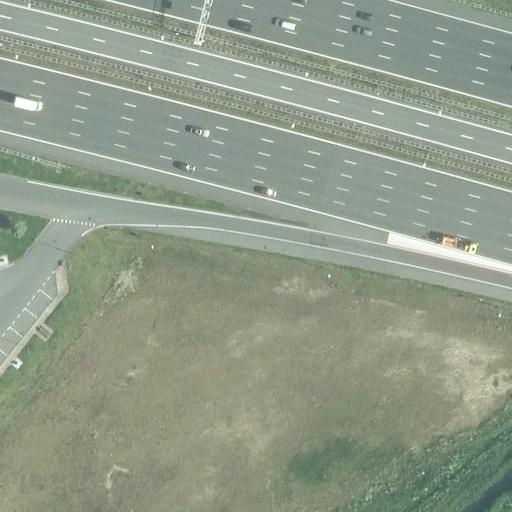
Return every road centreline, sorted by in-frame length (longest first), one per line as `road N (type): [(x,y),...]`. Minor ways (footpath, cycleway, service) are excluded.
road 1 (motorway): [(0,97),(511,232)]
road 2 (motorway): [(0,18),(511,151)]
road 3 (motorway): [(82,208),(208,221),(511,275)]
road 4 (motorway): [(511,71),(244,0)]
